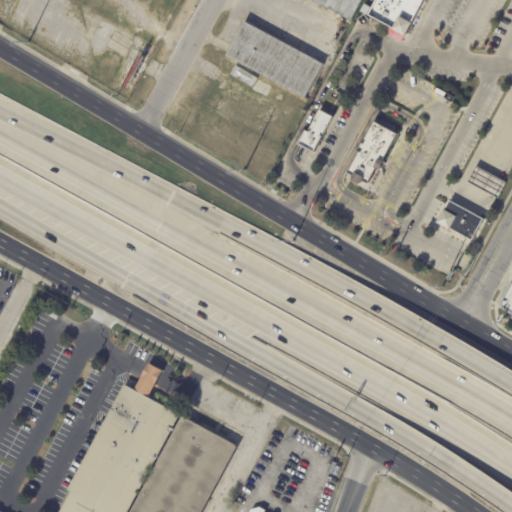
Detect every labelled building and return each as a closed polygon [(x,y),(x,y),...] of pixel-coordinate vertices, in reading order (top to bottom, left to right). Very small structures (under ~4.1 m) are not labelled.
[(362,0),(351,21),(312,0),(362,0)] [(393,30),(392,30),(393,29),(368,15),(375,0),(424,0),(411,24),(412,24),(405,37),(393,30)] [(324,65),(307,98),(227,56),(245,23),(324,65)] [(246,81),(237,76),(236,79),(229,75),(234,66),(256,79),(251,88),(244,84),(246,81)] [(434,93),(436,89),(445,94),(443,98),(434,93)] [(307,149),(300,146),(307,132),(310,133),(321,111),(333,117),(323,138),(322,137),(314,153),(307,149)] [(384,166),(382,170),(379,168),(377,172),(380,173),(373,187),(367,184),(366,186),(360,183),(357,187),(349,182),(349,181),(345,179),(347,176),(345,175),(356,154),(354,153),(359,144),(360,145),(371,123),(396,136),(390,148),(391,149),(384,162),(383,161),(381,165),(384,166)] [(503,183),(505,184),(497,199),(466,183),(474,168),(503,183)] [(484,220),(473,240),(451,229),(450,230),(438,224),(445,211),(446,212),(451,202),(484,220)] [(511,284),(500,310),(511,315),(511,320),(511,322),(511,284)] [(43,307),(58,316),(55,322),(39,312),(43,306),(43,307)] [(153,387),(147,397),(237,446),(201,511),(58,511),(71,490),(67,489),(124,384),(134,389),(148,362),(162,370),(153,387)]
